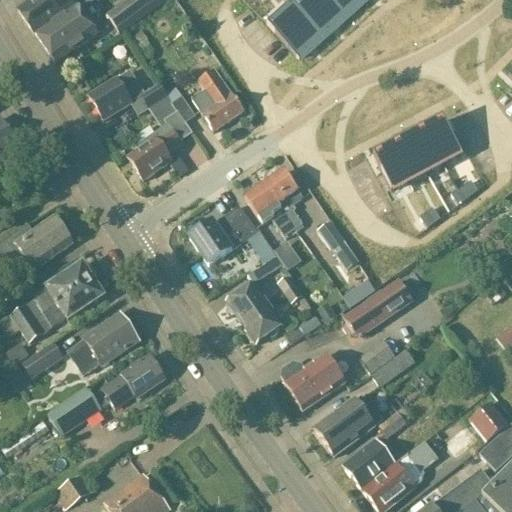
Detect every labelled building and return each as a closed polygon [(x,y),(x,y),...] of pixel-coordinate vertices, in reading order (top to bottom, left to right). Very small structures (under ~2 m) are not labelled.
[(68,0),(39,0),(19,15),(33,36),(74,7),(68,0)] [(119,39),(170,0),(130,0),(105,19),(119,39)] [(325,0),(303,0),(293,10),(323,44),(346,23),(325,0)] [(367,0),(325,0),(346,23),(370,3),(367,0)] [(54,65),(95,36),(76,9),(35,38),(54,65)] [(293,10),(269,31),(300,65),(323,44),(293,10)] [(244,116),(232,99),(214,73),(197,85),(204,96),(192,104),(202,119),(201,119),(213,137),(244,116)] [(138,118),(149,111),(141,99),(127,77),(115,86),(114,84),(89,101),(104,125),(130,108),(129,108),(131,107),(138,118)] [(141,99),(149,111),(167,99),(166,98),(159,87),(144,97),(141,99)] [(162,133),(154,138),(139,148),(141,151),(126,162),(143,186),(172,165),(167,158),(182,148),(180,145),(192,137),(185,126),(185,127),(172,107),(167,99),(149,111),(138,118),(139,120),(151,112),(156,119),(159,117),(165,125),(159,129),(162,133)] [(182,100),(172,107),(185,127),(185,126),(195,120),(182,100)] [(0,122),(0,163),(19,151),(0,123),(0,122)] [(444,126),(427,135),(445,168),(462,159),(444,126)] [(124,129),(112,137),(120,148),(132,139),(124,129)] [(427,135),(410,144),(428,177),(445,168),(427,135)] [(410,144),(393,153),(410,187),(428,177),(410,144)] [(393,153),(375,163),(393,196),(410,187),(393,153)] [(283,176),(264,189),(295,233),(302,228),(293,215),(296,214),(293,209),(303,202),(298,194),(296,195),(283,176)] [(476,198),(469,188),(459,195),(467,205),(476,198)] [(295,233),(264,189),(244,203),(257,222),(258,222),(263,229),(272,223),(284,241),(295,233)] [(467,205),(459,196),(450,203),(457,212),(467,205)] [(445,221),(437,212),(428,219),(435,229),(445,221)] [(435,229),(428,219),(418,226),(425,236),(435,229)] [(54,221),(33,236),(28,229),(0,247),(0,268),(2,271),(21,258),(33,275),(73,248),(54,221)] [(232,232),(221,240),(211,225),(188,241),(209,270),(222,260),(221,259),(241,245),(232,232)] [(357,268),(329,227),(317,235),(330,255),(332,253),(347,275),(357,268)] [(293,245),(280,252),(290,273),(303,266),(293,245)] [(254,289),(283,269),(276,260),(248,279),(254,289)] [(46,293),(48,295),(11,320),(20,334),(93,285),(91,283),(92,277),(88,272),(84,272),(82,269),(46,293)] [(285,298),(296,291),(289,280),(278,287),(285,298)] [(95,288),(93,285),(20,334),(29,347),(67,323),(68,325),(104,301),(101,298),(102,294),(98,288),(95,288)] [(369,285),(342,302),(349,312),(375,295),(374,294),(369,285)] [(357,345),(387,324),(386,323),(411,305),(398,286),(373,304),(372,302),(342,323),(357,345)] [(483,298),(493,309),(507,298),(497,286),(483,298)] [(227,305),(228,307),(227,312),(231,318),(236,318),(242,327),(267,309),(252,288),(227,305)] [(303,301),(296,291),(285,298),(292,308),(303,301)] [(349,312),(342,302),(329,310),(328,308),(317,314),(325,327),(349,312)] [(282,330),(267,309),(242,327),(248,336),(246,340),(251,346),(255,346),(256,348),(282,330)] [(83,343),(86,346),(73,355),(90,380),(139,346),(120,318),(83,343)] [(283,338),(290,349),(321,329),(314,318),(283,338)] [(511,329),(496,342),(511,362),(511,329)] [(383,344),(359,362),(371,377),(395,360),(383,344)] [(23,347),(11,353),(17,365),(29,359),(23,347)] [(32,381),(63,361),(54,347),(23,367),(32,381)] [(405,354),(372,379),(382,392),(415,367),(405,354)] [(293,367),(282,374),(281,382),(284,387),(283,388),(303,416),(345,387),(325,359),(304,373),(301,368),(293,367)] [(149,361),(120,380),(94,398),(103,412),(110,407),(115,415),(134,402),(136,404),(165,384),(164,383),(166,379),(162,373),(157,373),(149,361)] [(87,392),(47,419),(62,441),(102,414),(87,392)] [(371,406),(361,414),(352,402),(313,432),(334,461),(374,431),(375,432),(385,425),(371,406)] [(487,447),(509,429),(492,407),(469,425),(487,447)] [(403,411),(378,430),(388,442),(406,428),(405,425),(411,421),(403,411)] [(43,426),(2,454),(8,463),(49,435),(43,426)] [(496,476),(511,461),(511,428),(479,458),(496,476)] [(384,439),(376,445),(343,472),(362,495),(404,462),(389,442),(387,444),(384,439)] [(410,457),(424,474),(442,460),(428,443),(410,457)] [(409,458),(404,462),(362,495),(375,511),(388,511),(422,485),(424,477),(409,458)] [(431,510),(432,510),(428,511),(511,511),(511,469),(496,486),(492,481),(489,483),(481,473),(431,510)] [(83,476),(54,496),(64,511),(68,511),(95,494),(83,476)] [(167,511),(143,479),(105,508),(107,511),(167,511)]
